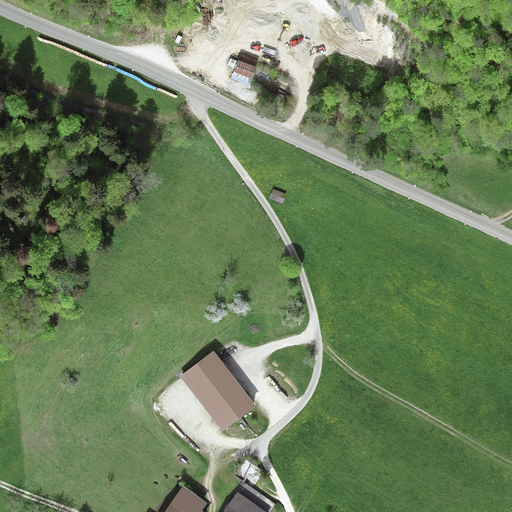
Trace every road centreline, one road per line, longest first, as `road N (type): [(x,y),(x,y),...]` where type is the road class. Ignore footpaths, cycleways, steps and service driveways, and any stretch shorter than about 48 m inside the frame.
road 1 (tertiary): [(0,5),(511,238)]
road 2 (track): [(317,339),(348,370),(511,465)]
